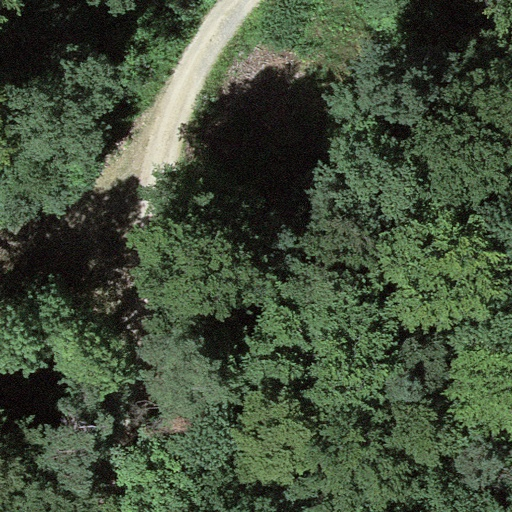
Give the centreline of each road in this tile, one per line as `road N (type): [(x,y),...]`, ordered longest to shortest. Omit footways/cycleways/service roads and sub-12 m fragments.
road 1 (track): [(511,334),(326,320),(139,361)]
road 2 (track): [(144,213),(149,278),(139,361),(81,511)]
road 3 (track): [(144,213),(200,48),(239,0)]
road 4 (track): [(0,235),(144,213)]
